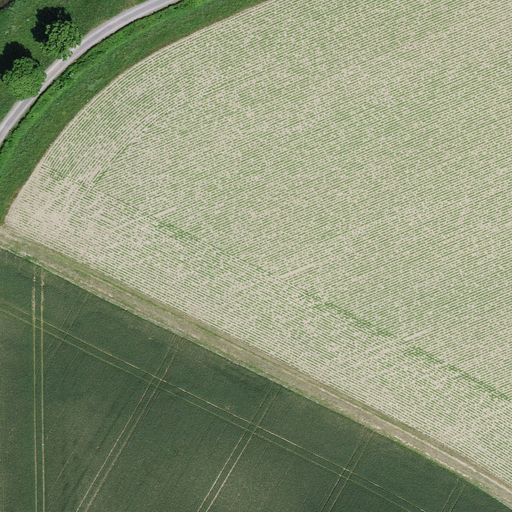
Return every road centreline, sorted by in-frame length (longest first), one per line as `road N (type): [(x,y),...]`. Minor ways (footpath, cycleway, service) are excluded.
road 1 (track): [(511,496),(395,430),(0,237)]
road 2 (track): [(0,132),(66,53),(159,0)]
